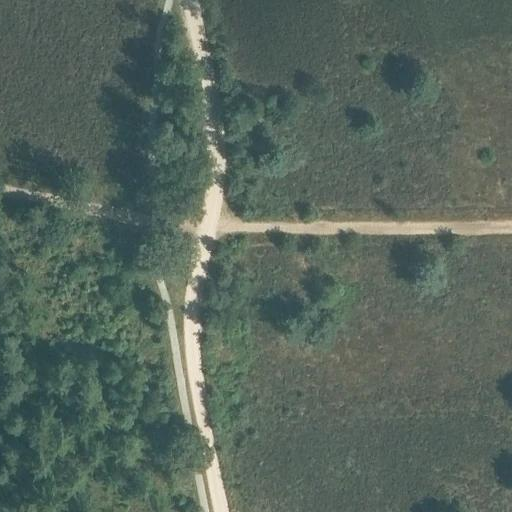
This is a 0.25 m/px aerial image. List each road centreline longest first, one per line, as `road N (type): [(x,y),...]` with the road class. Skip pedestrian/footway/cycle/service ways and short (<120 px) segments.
road 1 (track): [(511,223),(214,226)]
road 2 (track): [(221,511),(190,333),(214,226)]
road 3 (track): [(214,226),(223,161),(214,88),(189,0)]
road 4 (track): [(0,195),(164,226),(214,226)]
